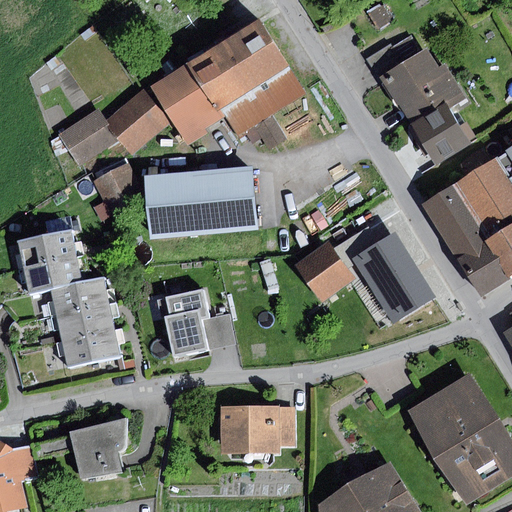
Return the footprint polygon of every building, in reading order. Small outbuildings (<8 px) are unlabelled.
[(261,20),(188,65),(218,113),(290,67),(261,20)] [(366,59),(379,79),(422,53),(411,36),(393,48),(391,44),(366,59)] [(440,68),(427,50),(422,53),(379,79),(396,107),(412,123),(449,101),(463,92),(446,64),(440,68)] [(218,113),(188,65),(152,87),(188,147),(209,134),(206,129),(222,120),(218,113)] [(308,93),(290,67),(218,113),(222,120),(235,140),(254,127),(273,115),(308,93)] [(142,91),(107,122),(120,139),(135,155),(171,124),(142,91)] [(449,101),(412,123),(440,168),(477,146),(449,101)] [(62,135),(84,165),(120,139),(107,122),(98,109),(62,135)] [(273,115),(254,127),(269,150),(288,138),(273,115)] [(511,149),(499,158),(511,179),(511,149)] [(511,179),(499,158),(458,185),(493,241),(511,229),(511,179)] [(129,166),(95,183),(113,220),(147,203),(129,166)] [(255,169),(148,178),(153,240),(260,231),(255,169)] [(460,261),(493,241),(458,185),(425,205),(460,261)] [(45,222),(48,235),(73,230),(70,217),(45,222)] [(355,261),(380,245),(368,228),(337,248),(348,266),(355,261)] [(511,229),(493,241),(511,271),(511,229)] [(25,268),(79,257),(77,250),(73,230),(48,235),(19,242),(25,268)] [(380,245),(355,261),(395,324),(437,298),(398,235),(380,245)] [(511,271),(493,241),(460,261),(485,299),(511,282),(511,271)] [(328,243),(296,266),(322,303),(354,280),(328,243)] [(52,289),(84,283),(80,264),(79,257),(25,268),(31,294),(52,289)] [(271,259),(259,262),(267,290),(279,287),(271,259)] [(52,289),(58,315),(110,304),(109,297),(105,278),(84,283),(52,289)] [(203,291),(167,299),(171,316),(164,317),(173,359),(208,351),(201,320),(209,318),(203,291)] [(59,321),(63,341),(116,330),(112,312),(110,304),(58,315),(59,321)] [(230,314),(209,318),(201,320),(208,351),(237,345),(230,314)] [(116,330),(63,341),(69,368),(121,357),(117,338),(116,330)] [(53,337),(41,340),(42,346),(54,343),(53,337)] [(134,359),(124,362),(126,369),(135,367),(134,359)] [(511,442),(470,374),(409,412),(467,505),(511,477),(511,442)] [(279,407),(222,408),(222,455),(280,455),(280,447),(279,407)] [(296,407),(279,407),(280,447),(296,448),(296,407)] [(127,419),(70,433),(71,436),(74,451),(82,481),(122,473),(118,453),(122,453),(124,452),(126,450),(126,448),(127,419)] [(74,451),(71,436),(34,445),(37,460),(74,451)] [(0,441),(0,511),(10,511),(28,508),(21,481),(41,476),(37,460),(34,445),(15,450),(0,441)] [(320,505),(320,511),(420,511),(390,463),(320,505)]
